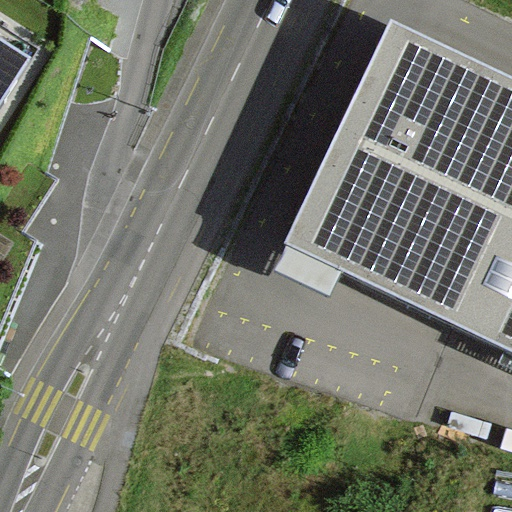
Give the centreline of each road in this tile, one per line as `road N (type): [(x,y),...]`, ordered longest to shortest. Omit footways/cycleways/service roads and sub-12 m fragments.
road 1 (tertiary): [(18,511),(151,243)]
road 2 (tertiary): [(151,243),(271,0)]
road 3 (residential): [(153,0),(107,183),(151,243)]
